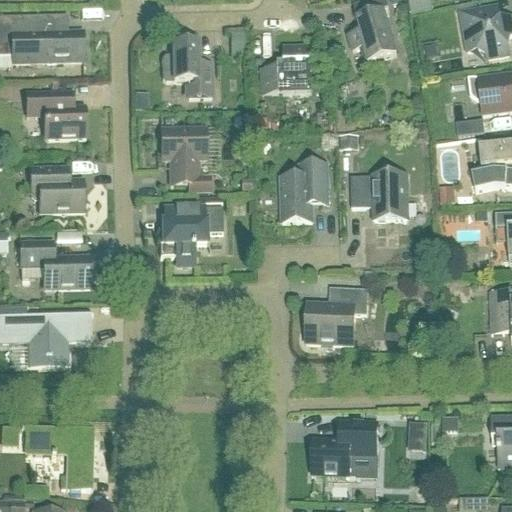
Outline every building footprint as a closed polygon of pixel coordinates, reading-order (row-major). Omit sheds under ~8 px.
[(431,0),(408,0),(411,18),(434,14),(431,0)] [(353,11),(361,37),(348,41),(352,56),(363,53),(368,69),(396,60),(384,18),(389,16),(384,1),(353,11)] [(486,60),(487,64),(509,60),(506,42),(511,41),(511,22),(499,24),(497,11),(461,18),(468,57),(480,55),(486,60)] [(67,19),(0,20),(0,60),(11,60),(11,68),(83,67),(82,36),(68,37),(67,19)] [(172,49),(172,60),(164,60),(161,64),(160,69),(161,73),(164,76),(172,76),(173,88),(187,88),(187,104),(211,104),(210,70),(198,70),(197,49),(172,49)] [(262,74),(262,102),(312,100),(310,51),(283,52),(283,68),(278,74),(262,74)] [(231,77),(230,61),(211,61),(211,77),(231,77)] [(511,78),(468,84),(470,102),(481,110),(482,121),(511,117),(511,78)] [(25,98),(26,114),(43,114),(44,145),(85,144),(84,112),(64,113),(64,97),(25,98)] [(261,136),(261,122),(249,122),(248,135),(261,136)] [(197,166),(205,165),(205,133),(160,134),(161,166),(169,166),(170,191),(187,191),(187,198),(209,197),(209,182),(197,183),(197,166)] [(500,176),(496,175),(493,175),(471,180),(475,197),(495,193),(511,193),(511,149),(479,153),(481,173),(500,171),(500,176)] [(83,217),(83,213),(87,208),(82,204),(82,187),(68,187),(64,183),(64,173),(29,173),(30,203),(33,206),(39,206),(39,218),(59,217),(63,220),(65,217),(83,217)] [(311,203),(327,203),(327,175),(310,175),(310,183),(281,183),(282,228),(312,227),(311,203)] [(351,182),(351,214),(374,213),(374,226),(407,225),(405,180),(373,181),(373,182),(351,182)] [(221,213),(163,214),(163,227),(162,227),(163,249),(159,249),(159,263),(193,262),(193,249),(205,249),(205,239),(222,238),(221,213)] [(451,216),(435,219),(440,246),(462,243),(465,258),(489,254),(484,220),(453,225),(451,216)] [(496,248),(508,248),(509,269),(511,269),(511,218),(495,219),(496,248)] [(43,271),(44,294),(89,293),(88,262),(52,263),(52,247),(20,248),(20,272),(43,271)] [(327,280),(327,289),(348,289),(348,280),(327,280)] [(35,284),(10,287),(11,298),(36,295),(35,284)] [(305,349),(322,350),(322,354),(333,354),(333,350),(353,351),(355,320),(367,320),(368,295),(338,294),(337,310),(314,309),(311,313),(310,329),(306,333),(305,349)] [(511,296),(490,297),(491,340),(511,339),(511,349),(511,348),(511,296)] [(27,314),(0,314),(0,343),(28,343),(28,370),(26,371),(26,372),(69,371),(69,370),(66,370),(66,349),(70,346),(91,345),(90,321),(92,321),(91,318),(90,318),(90,320),(27,322),(27,314)] [(301,419),(301,430),(322,430),(322,419),(301,419)] [(437,443),(452,442),(451,422),(436,423),(437,443)] [(511,422),(491,423),(491,444),(497,444),(498,474),(511,474),(511,422)] [(340,427),(339,447),(313,446),(312,481),(349,483),(350,463),(376,464),(378,429),(340,427)] [(90,495),(90,497),(91,497),(93,435),(21,433),(21,434),(25,434),(24,449),(34,450),(34,459),(67,460),(66,481),(60,481),(60,494),(65,494),(65,495),(90,495)] [(1,451),(17,451),(18,434),(1,434),(1,451)]
